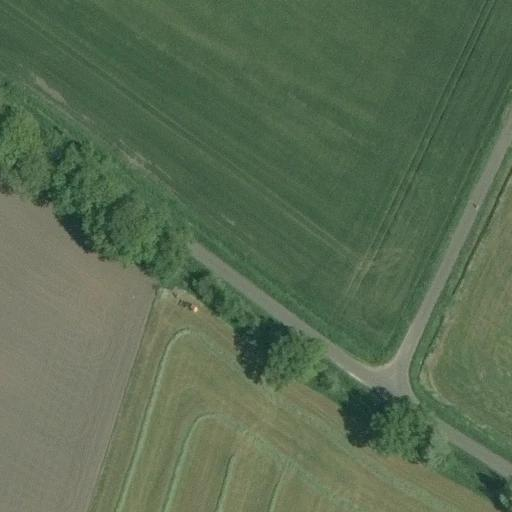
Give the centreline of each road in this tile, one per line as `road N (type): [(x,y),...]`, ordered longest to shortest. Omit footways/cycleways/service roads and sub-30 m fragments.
road 1 (unclassified): [(389,395),(0,107)]
road 2 (unclassified): [(389,395),(511,133)]
road 3 (unclassified): [(511,477),(389,395)]
